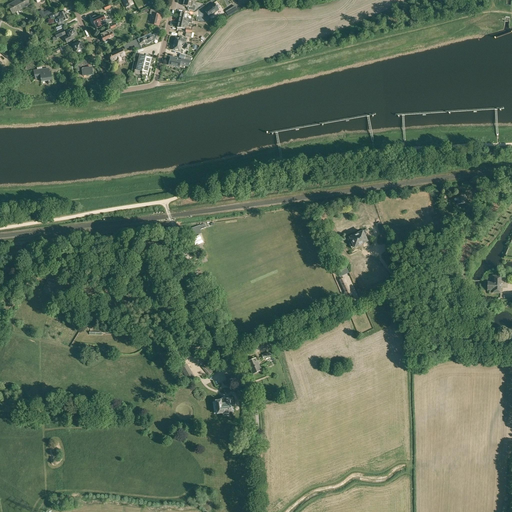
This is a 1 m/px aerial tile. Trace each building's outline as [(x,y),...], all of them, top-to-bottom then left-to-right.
[(17,0),(8,5),(12,13),(30,4),(27,0),(17,0)] [(188,9),(194,11),(196,6),(193,5),(194,2),(187,0),(183,0),(182,5),(188,6),(188,9)] [(213,14),(212,14),(215,12),(219,10),(213,3),(210,6),(208,8),(208,7),(204,10),(209,17),(213,14)] [(235,6),(225,12),(228,17),(238,11),(235,6)] [(68,19),(69,18),(67,15),(66,15),(64,12),(60,13),(59,10),(49,15),(51,19),(56,17),(57,19),(59,23),(58,23),(60,26),(64,24),(63,21),(68,19)] [(150,24),(158,26),(159,19),(160,19),(161,15),(157,14),(157,11),(150,10),(149,14),(152,14),(150,24)] [(95,25),(97,29),(101,27),(101,26),(112,21),(111,19),(108,20),(108,19),(107,20),(107,19),(105,20),(103,16),(97,18),(97,16),(95,16),(92,17),(91,19),(94,25),(95,25)] [(64,38),(66,43),(74,39),(73,37),(77,35),(74,28),(66,31),(68,37),(64,38)] [(54,35),(56,39),(65,35),(63,30),(58,32),(58,33),(54,35)] [(104,42),(104,43),(107,42),(106,40),(113,37),(114,36),(113,32),(111,33),(110,30),(106,32),(101,35),(102,37),(101,37),(101,39),(102,41),(103,42),(104,42)] [(140,43),(145,45),(146,44),(147,44),(150,43),(150,41),(152,42),(153,40),(155,40),(156,34),(155,34),(147,37),(146,35),(137,39),(139,42),(140,42),(140,43)] [(174,43),(181,45),(182,41),(186,42),(187,38),(183,37),(183,39),(175,37),(174,40),(174,41),(174,42),(174,43)] [(125,44),(127,48),(134,45),(138,44),(136,39),(125,44)] [(80,42),(73,45),(74,47),(73,48),(75,52),(76,51),(77,54),(81,52),(80,49),(83,48),(80,42)] [(60,47),(62,51),(65,50),(73,46),(71,43),(63,46),(60,47)] [(181,49),(181,45),(174,43),(173,45),(173,46),(173,47),(172,50),(183,52),(183,50),(181,49)] [(121,61),(121,60),(121,58),(125,57),(123,52),(121,53),(120,49),(114,52),(115,52),(108,55),(109,58),(109,59),(110,60),(111,62),(116,59),(117,62),(119,62),(121,61)] [(134,71),(141,73),(145,57),(145,56),(139,55),(137,63),(135,62),(135,65),(136,65),(134,71)] [(141,73),(149,75),(151,69),(152,69),(152,66),(150,66),(152,58),(145,56),(145,57),(141,73)] [(168,65),(179,67),(180,65),(188,67),(191,61),(184,59),(181,58),(181,60),(170,57),(168,65)] [(88,76),(91,75),(93,74),(92,67),(85,69),(84,66),(89,64),(87,60),(80,63),(80,64),(77,65),(78,71),(82,70),(83,76),(88,75),(88,76)] [(52,84),(51,71),(47,72),(47,69),(45,70),(45,69),(33,70),(35,79),(40,79),(41,81),(47,81),(48,84),(52,84)] [(474,191),(475,198),(485,197),(485,194),(484,188),(477,189),(477,191),(474,191)] [(457,196),(458,204),(466,203),(465,195),(463,195),(463,193),(458,194),(459,196),(457,196)] [(205,224),(185,230),(188,236),(199,233),(198,229),(200,229),(206,227),(205,224)] [(320,235),(320,236),(323,235),(318,225),(314,227),(318,236),(320,235)] [(367,234),(365,230),(349,237),(351,242),(349,243),(351,249),(367,241),(364,235),(367,234)] [(186,240),(191,252),(197,249),(192,238),(186,240)] [(196,244),(199,251),(207,248),(204,241),(196,244)] [(492,293),(501,293),(502,276),(493,276),(493,282),(488,282),(488,290),(493,290),(492,293)] [(345,293),(346,296),(352,294),(350,290),(349,290),(344,278),(339,280),(345,293)] [(46,293),(50,294),(52,291),(51,287),(52,284),(54,284),(55,280),(48,279),(47,282),(48,283),(48,286),(45,289),(46,293)] [(182,356),(185,361),(195,355),(192,350),(182,356)] [(247,362),(252,374),(261,370),(255,358),(247,362)] [(201,368),(209,376),(214,371),(204,359),(200,362),(203,366),(201,368)] [(180,367),(187,380),(194,376),(186,363),(180,367)] [(217,413),(217,414),(234,412),(232,398),(227,399),(227,397),(220,398),(220,400),(215,401),(212,402),(214,414),(217,413)]
